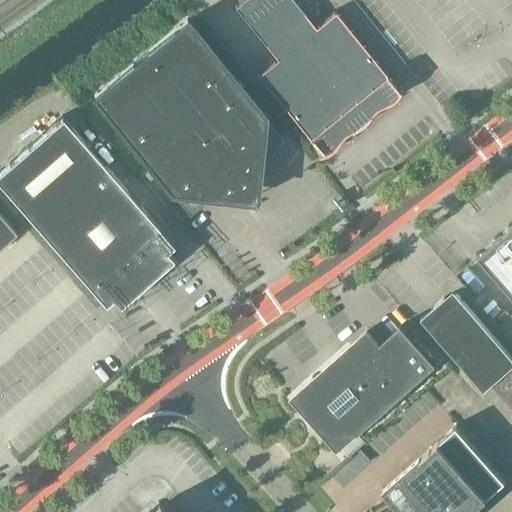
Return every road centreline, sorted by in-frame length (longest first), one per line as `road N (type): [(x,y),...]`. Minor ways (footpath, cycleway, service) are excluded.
road 1 (unclassified): [(179,371),(511,124)]
road 2 (unclassified): [(11,511),(179,371)]
road 3 (unclassified): [(300,511),(179,371)]
